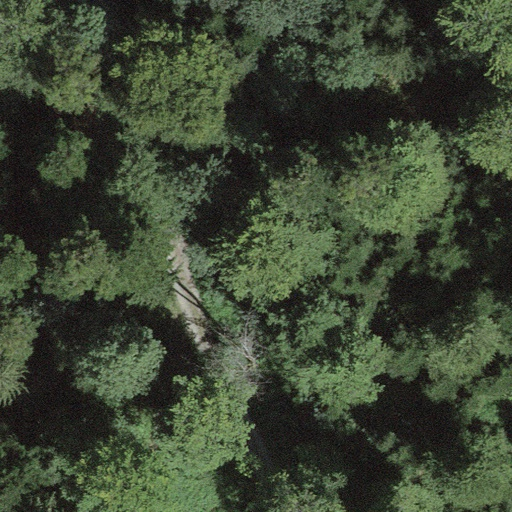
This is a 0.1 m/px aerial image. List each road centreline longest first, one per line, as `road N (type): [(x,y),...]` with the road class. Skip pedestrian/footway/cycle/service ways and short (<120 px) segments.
road 1 (track): [(131,0),(186,310),(238,411),(276,511)]
road 2 (track): [(186,310),(161,439),(133,511)]
